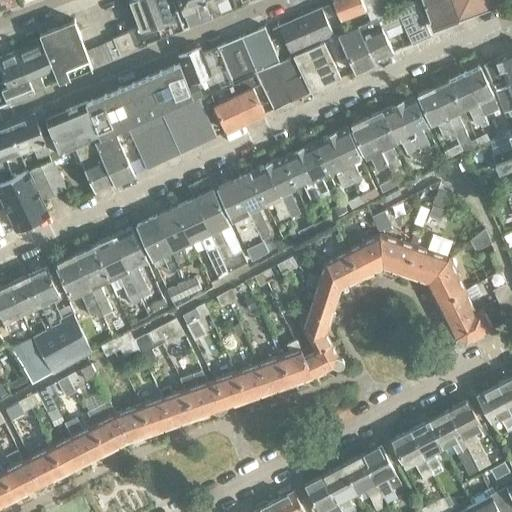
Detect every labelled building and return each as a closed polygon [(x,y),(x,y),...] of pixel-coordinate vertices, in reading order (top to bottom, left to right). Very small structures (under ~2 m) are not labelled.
[(162,35),(148,0),(130,0),(140,25),(132,28),(133,30),(139,47),(147,44),(146,41),(162,35)] [(165,0),(148,0),(162,35),(176,30),(177,31),(184,28),(177,11),(171,14),(165,0)] [(178,0),(188,28),(211,18),(204,0),(178,0)] [(204,0),(211,18),(220,15),(215,1),(216,0),(204,0)] [(389,14),(383,0),(333,0),(340,19),(342,18),(344,23),(349,21),(347,16),(366,9),(370,22),(389,14)] [(423,0),(434,28),(499,3),(497,0),(423,0)] [(389,14),(370,22),(360,27),(375,61),(377,60),(433,35),(418,1),(389,14)] [(291,52),(333,33),(326,17),(334,14),(329,3),(321,7),(321,6),(279,25),(272,28),(276,39),(284,35),(291,52)] [(60,79),(92,66),(86,49),(75,19),(47,30),(40,32),(43,40),(54,66),(60,79)] [(241,36),(257,70),(280,60),(265,26),(241,36)] [(375,61),(360,27),(341,35),(357,69),(375,61)] [(92,66),(113,57),(133,49),(139,47),(133,30),(86,49),(92,66)] [(256,71),(257,70),(241,36),(219,45),(235,80),(256,71)] [(43,40),(19,50),(32,80),(36,90),(45,86),(39,73),(54,66),(43,40)] [(341,76),(324,41),(293,54),(310,91),(341,76)] [(209,91),(235,80),(219,45),(202,52),(200,48),(178,56),(196,97),(209,91)] [(506,80),(511,77),(511,49),(495,57),(500,69),(502,69),(506,80)] [(0,58),(0,60),(8,80),(3,82),(2,81),(0,81),(0,104),(35,91),(36,90),(32,80),(19,50),(0,58)] [(280,60),(257,70),(256,71),(274,108),(310,91),(293,54),(280,60)] [(196,97),(181,62),(87,102),(101,137),(115,132),(128,126),(162,111),(196,97)] [(500,112),(492,93),(479,64),(463,71),(483,115),(484,114),(493,110),(495,114),(500,112)] [(448,78),(462,109),(468,106),(476,123),(480,122),(482,126),(488,123),(484,114),(483,115),(463,71),(448,78)] [(511,77),(506,80),(508,86),(497,90),(501,100),(511,96),(511,77)] [(457,111),(462,109),(448,78),(434,85),(457,136),(459,142),(465,153),(478,145),(475,138),(470,140),(463,124),(457,111)] [(247,121),(265,112),(251,83),(233,92),(233,93),(247,121)] [(211,94),(209,91),(196,97),(162,111),(181,151),(216,134),(205,109),(215,103),(228,130),(247,121),(233,93),(229,85),(211,94)] [(457,136),(434,85),(418,93),(432,123),(437,120),(443,133),(443,134),(444,137),(449,135),(451,139),(457,136)] [(421,154),(430,150),(437,147),(427,127),(413,96),(397,103),(421,154)] [(511,128),(511,127),(511,96),(501,100),(511,128)] [(101,137),(87,102),(46,119),(52,134),(58,149),(61,154),(76,148),(96,140),(101,137)] [(411,158),(421,154),(397,103),(383,110),(397,141),(402,139),(411,158)] [(392,144),(397,141),(383,110),(368,116),(388,160),(391,168),(401,164),(392,144)] [(181,151),(162,111),(128,126),(147,166),(181,151)] [(45,137),(34,112),(8,122),(21,153),(35,147),(39,156),(58,149),(52,134),(45,137)] [(377,165),(388,160),(368,116),(352,124),(367,155),(371,153),(377,165)] [(4,182),(14,178),(11,172),(12,172),(7,159),(21,153),(8,122),(0,125),(0,154),(5,166),(0,168),(0,170),(2,176),(1,176),(4,182)] [(360,174),(354,162),(362,158),(347,126),(330,134),(351,178),(353,182),(356,181),(357,181),(363,178),(360,174)] [(101,137),(96,140),(115,182),(134,173),(115,132),(101,137)] [(475,138),(478,145),(490,139),(486,132),(475,138)] [(495,162),(511,155),(511,132),(509,134),(511,140),(511,145),(492,153),(495,162)] [(351,178),(330,134),(314,141),(329,174),(336,171),(343,187),(353,182),(351,178)] [(96,140),(76,148),(97,190),(115,182),(96,140)] [(321,197),(330,193),(328,189),(323,177),(329,174),(314,141),(299,148),(321,197)] [(463,154),(465,153),(459,142),(444,150),(448,157),(461,150),(463,154)] [(321,197),(299,148),(283,156),(298,188),(304,186),(310,198),(312,202),(319,199),(319,198),(321,197)] [(511,155),(495,162),(486,165),(490,175),(499,172),(511,167),(511,155)] [(295,224),(304,219),(292,191),(298,188),(283,156),(267,163),(292,216),(295,224)] [(53,160),(30,171),(43,198),(66,188),(53,160)] [(292,216),(267,163),(251,170),(266,203),(272,201),(277,211),(276,212),(280,219),(290,214),(291,217),(292,216)] [(278,245),(272,233),(271,234),(269,231),(271,231),(259,207),(266,203),(251,170),(235,178),(261,232),(259,232),(268,251),(278,245)] [(28,171),(14,178),(4,182),(0,183),(0,236),(3,235),(0,229),(0,204),(4,202),(16,228),(48,214),(28,171)] [(394,176),(379,184),(383,192),(398,183),(394,176)] [(243,240),(259,232),(261,232),(235,178),(219,185),(234,219),(233,219),(243,240)] [(360,194),(363,202),(364,202),(379,194),(375,186),(360,194)] [(231,276),(231,277),(251,267),(248,261),(235,235),(226,239),(220,227),(229,223),(213,188),(194,197),(231,276)] [(352,208),(363,202),(360,194),(348,200),(352,208)] [(214,287),(231,277),(231,276),(194,197),(175,206),(192,240),(200,236),(219,277),(211,281),(214,287)] [(326,207),(332,218),(343,213),(337,202),(326,207)] [(192,240),(175,206),(157,214),(180,263),(189,259),(183,245),(192,240)] [(383,209),(373,214),(378,226),(389,221),(383,209)] [(180,263),(157,214),(138,223),(157,265),(165,261),(169,269),(180,263)] [(330,215),(313,224),(317,231),(333,222),(330,215)] [(140,297),(151,292),(145,280),(138,265),(148,261),(132,226),(112,235),(140,297)] [(295,226),(288,229),(292,238),(299,235),(295,226)] [(379,234),(353,247),(367,275),(383,266),(379,234)] [(414,245),(379,234),(383,266),(405,274),(414,245)] [(140,297),(112,235),(94,244),(110,278),(114,288),(124,284),(126,289),(125,289),(133,303),(141,299),(140,297)] [(106,320),(115,315),(107,298),(108,298),(101,283),(110,278),(94,244),(75,252),(103,313),(106,320)] [(427,281),(449,257),(414,245),(405,274),(427,281)] [(326,261),(320,280),(341,287),(367,275),(353,247),(326,261)] [(468,272),(457,250),(458,249),(457,248),(449,257),(427,281),(438,303),(465,288),(459,276),(468,272)] [(103,313),(75,252),(56,261),(72,295),(81,291),(88,307),(87,307),(91,314),(96,312),(98,316),(103,313)] [(285,259),(290,269),(298,265),(292,255),(285,259)] [(282,273),(290,269),(285,259),(277,263),(282,273)] [(46,266),(28,274),(48,315),(52,324),(62,318),(53,298),(60,295),(46,266)] [(262,271),(267,281),(275,277),(270,267),(262,271)] [(260,285),(267,281),(262,271),(254,275),(260,285)] [(28,274),(10,283),(29,324),(43,317),(48,315),(28,274)] [(196,275),(185,280),(191,292),(202,287),(196,275)] [(185,280),(167,288),(173,301),(191,292),(185,280)] [(320,280),(309,312),(331,319),(341,287),(320,280)] [(497,297),(510,290),(506,282),(492,289),(497,297)] [(10,283),(0,287),(0,311),(10,334),(30,325),(29,324),(10,283)] [(224,291),(230,301),(237,297),(232,287),(224,291)] [(470,298),(465,288),(438,303),(449,324),(476,309),(482,306),(477,295),(470,298)] [(511,293),(510,290),(497,297),(509,321),(511,319),(511,293)] [(222,305),(230,301),(224,291),(216,295),(222,305)] [(167,305),(164,297),(151,303),(152,304),(146,308),(149,314),(155,311),(167,305)] [(195,306),(201,317),(209,312),(204,302),(195,306)] [(187,324),(194,320),(201,317),(195,306),(182,313),(187,324)] [(482,306),(476,309),(449,324),(456,338),(454,343),(456,347),(460,348),(464,346),(466,343),(494,328),(482,306)] [(62,318),(52,324),(47,326),(33,333),(52,371),(93,349),(81,327),(74,312),(62,318)] [(331,319),(309,312),(304,328),(314,349),(330,341),(326,333),(331,319)] [(47,326),(52,324),(48,315),(43,317),(47,326)] [(114,337),(106,320),(104,316),(81,327),(93,349),(100,344),(101,344),(114,337)] [(155,327),(160,338),(163,337),(167,343),(185,333),(176,316),(155,327)] [(163,343),(160,338),(155,327),(135,338),(140,348),(142,353),(163,343)] [(122,346),(126,355),(140,348),(135,338),(131,329),(117,337),(122,346)] [(52,371),(33,333),(12,344),(19,358),(19,359),(31,381),(52,371)] [(106,355),(122,346),(117,337),(101,344),(100,344),(106,355)] [(291,384),(315,376),(304,355),(301,349),(297,338),(287,343),(290,352),(281,355),(291,384)] [(314,349),(304,355),(315,376),(335,366),(338,367),(343,365),(345,361),(342,357),(337,354),(330,341),(314,349)] [(281,355),(259,363),(269,391),(291,384),(281,355)] [(11,392),(31,381),(19,359),(9,364),(17,379),(8,384),(11,392)] [(91,363),(81,368),(86,380),(97,374),(91,363)] [(269,391),(259,363),(237,371),(247,399),(269,391)] [(196,416),(218,408),(208,380),(202,369),(181,376),(186,388),(196,416)] [(67,374),(73,385),(81,380),(75,370),(67,374)] [(237,371),(226,374),(214,378),(224,407),(247,399),(237,371)] [(73,385),(67,374),(57,380),(66,395),(76,390),(73,385)] [(511,375),(497,383),(511,411),(511,375)] [(0,398),(11,392),(3,378),(0,379),(0,398)] [(511,411),(497,383),(478,393),(492,421),(500,417),(505,427),(506,427),(508,431),(511,428),(511,411)] [(26,396),(31,407),(53,396),(47,385),(26,396)] [(173,393),(170,385),(160,388),(163,396),(174,424),(196,416),(186,388),(173,393)] [(130,407),(127,398),(122,395),(110,400),(112,403),(116,412),(114,413),(129,440),(131,439),(151,432),(141,403),(130,407)] [(24,411),(31,407),(26,396),(18,400),(24,411)] [(163,396),(141,403),(151,432),(174,424),(163,396)] [(448,409),(478,468),(490,462),(474,430),(482,426),(468,399),(448,409)] [(25,413),(24,411),(18,400),(7,406),(14,419),(25,413)] [(458,452),(468,473),(478,468),(448,409),(430,418),(444,446),(453,441),(459,452),(458,452)] [(114,413),(104,418),(93,424),(108,451),(129,440),(114,413)] [(84,429),(76,415),(64,421),(71,435),(72,435),(86,462),(108,451),(93,424),(84,429)] [(434,472),(444,467),(440,461),(435,450),(444,446),(430,418),(412,428),(434,472)] [(434,472),(412,428),(392,438),(406,466),(415,461),(420,472),(423,478),(434,472)] [(71,435),(51,445),(65,473),(86,462),(72,435),(71,435)] [(383,496),(394,490),(386,476),(395,471),(381,444),(361,454),(383,496)] [(65,473),(51,445),(30,456),(44,483),(65,473)] [(24,459),(18,447),(5,454),(12,466),(3,470),(16,497),(38,486),(24,459)] [(383,496),(361,454),(343,464),(357,491),(367,486),(372,496),(370,497),(376,509),(382,506),(380,497),(383,496)] [(356,511),(353,506),(348,495),(357,491),(343,464),(324,473),(344,511),(356,511)] [(3,470),(0,471),(0,505),(16,497),(3,470)] [(327,507),(329,511),(344,511),(324,473),(305,483),(319,511),(327,507)] [(511,482),(507,485),(507,484),(498,488),(510,511),(511,509),(511,482)] [(494,491),(492,486),(469,498),(472,503),(458,510),(452,498),(446,501),(451,511),(508,511),(510,511),(498,488),(494,491)] [(305,511),(294,489),(274,500),(280,511),(305,511)] [(421,507),(423,511),(451,511),(446,501),(443,496),(421,507)] [(280,511),(274,500),(255,510),(256,511),(280,511)]
